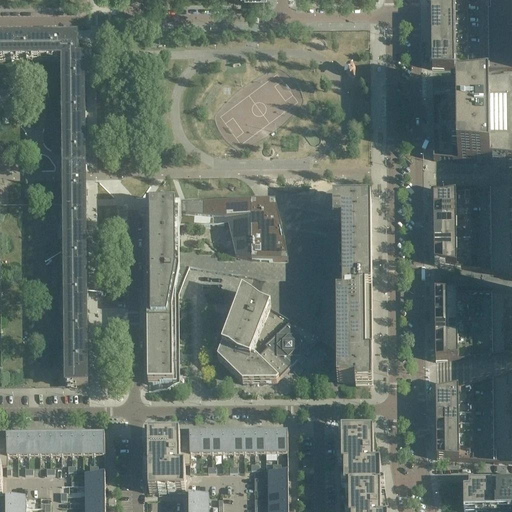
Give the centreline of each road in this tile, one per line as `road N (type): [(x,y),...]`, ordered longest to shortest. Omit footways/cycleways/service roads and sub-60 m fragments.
road 1 (unclassified): [(421,411),(415,16)]
road 2 (unclassified): [(390,17),(392,411)]
road 3 (residential): [(131,412),(131,176)]
road 4 (unclassified): [(318,410),(131,412)]
road 5 (unclassified): [(129,20),(281,18)]
road 6 (unclassified): [(131,412),(0,413)]
road 7 (unclassified): [(0,21),(129,20)]
